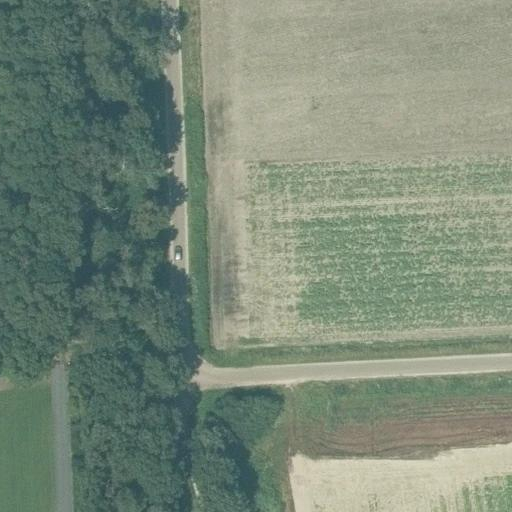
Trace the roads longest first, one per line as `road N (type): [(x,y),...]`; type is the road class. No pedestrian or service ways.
road 1 (unclassified): [(190,365),(180,344),(169,0)]
road 2 (unclassified): [(190,365),(216,375),(511,361)]
